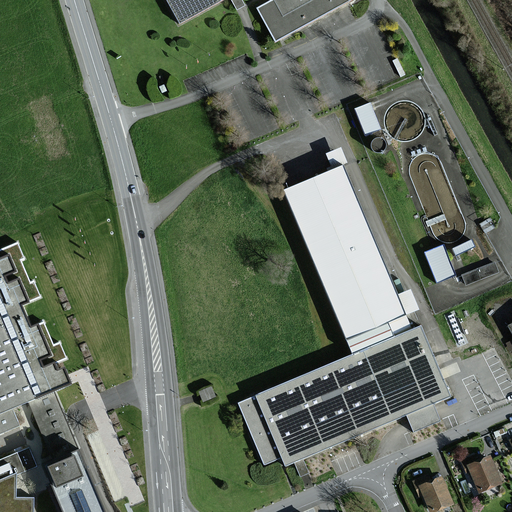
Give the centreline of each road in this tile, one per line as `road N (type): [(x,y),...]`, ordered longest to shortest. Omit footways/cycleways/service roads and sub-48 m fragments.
road 1 (primary): [(75,0),(137,226),(168,511)]
road 2 (residential): [(376,3),(407,30),(511,220)]
road 3 (residential): [(374,469),(511,410)]
